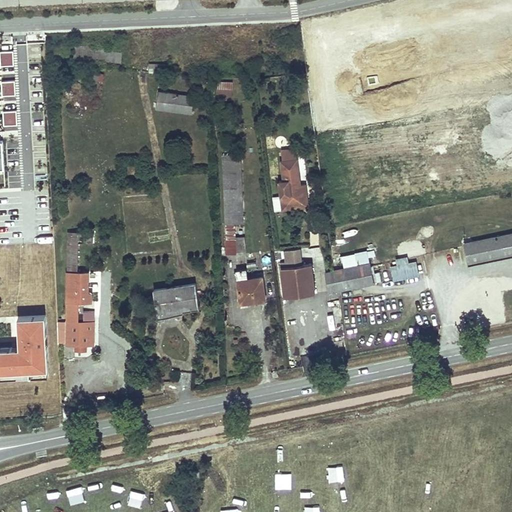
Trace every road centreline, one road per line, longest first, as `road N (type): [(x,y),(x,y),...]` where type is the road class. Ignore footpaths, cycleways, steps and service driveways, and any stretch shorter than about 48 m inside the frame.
road 1 (secondary): [(0,448),(511,341)]
road 2 (residential): [(0,27),(300,12),(354,0)]
road 3 (unknown): [(350,44),(511,13)]
road 4 (unknown): [(455,353),(440,281),(511,267)]
road 5 (unknown): [(270,393),(261,343),(236,314),(231,258)]
